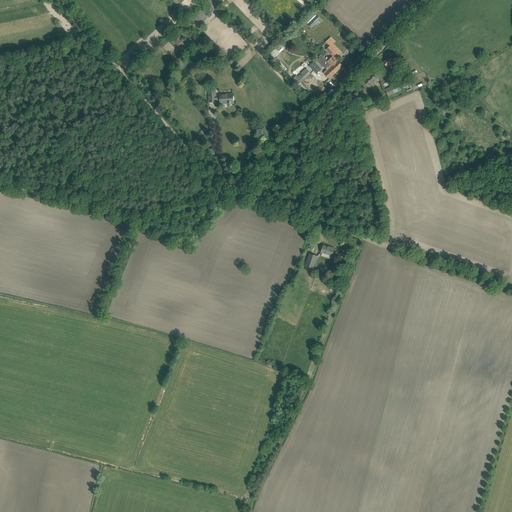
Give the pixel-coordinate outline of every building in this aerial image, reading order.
[(201,25),(220,4),(215,0),(212,0),(195,20),(201,25)] [(317,15),(307,24),(310,27),(320,18),(317,15)] [(172,39),(178,46),(184,41),(178,34),(172,39)] [(328,39),(326,41),(330,46),(333,43),(335,42),(331,38),(329,40),(328,39)] [(274,58),(282,50),(278,46),(270,53),(274,58)] [(330,46),(330,47),(326,50),(333,57),(337,53),(330,46)] [(328,62),(325,58),(321,55),(319,57),(320,58),(317,61),(323,67),(326,70),(323,72),(329,79),(337,72),(331,65),(328,62)] [(343,66),(337,60),(336,61),(332,58),(328,62),(331,65),(337,72),(343,66)] [(391,72),(393,70),(398,74),(402,71),(399,68),(398,69),(388,58),(383,63),(391,72)] [(321,70),(313,62),(309,66),(317,74),(321,70)] [(298,85),(311,73),(307,69),(294,81),(298,85)] [(369,87),(378,78),(379,78),(373,72),(363,81),(369,87)] [(389,78),(384,73),(379,78),(378,78),(383,84),(389,78)] [(410,84),(409,83),(407,78),(385,89),(388,96),(410,84)] [(233,103),(233,98),(233,94),(220,95),(220,96),(216,96),(215,88),(208,89),(209,97),(209,102),(216,102),(216,101),(220,100),(220,103),(229,103),(229,105),(230,105),(230,104),(233,103)] [(358,88),(352,94),(359,102),(365,96),(358,88)] [(323,245),(321,252),(322,253),(332,256),(334,248),(330,247),(330,248),(323,245)] [(313,268),(315,261),(317,256),(309,254),(305,266),(313,268)]
